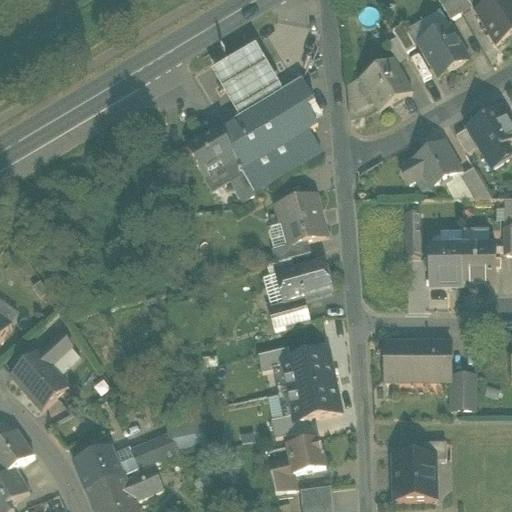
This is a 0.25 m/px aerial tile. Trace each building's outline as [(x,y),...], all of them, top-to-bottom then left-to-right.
[(440,0),(452,20),(460,15),(451,0),(440,0)] [(467,0),(451,0),(460,15),(472,8),(467,0)] [(476,14),(496,48),(511,39),(511,5),(509,0),(501,0),(494,5),(494,4),(476,14)] [(392,34),(399,45),(406,57),(416,51),(403,28),(392,34)] [(419,47),(439,82),(469,64),(448,30),(419,47)] [(410,65),(406,57),(399,45),(385,53),(392,64),(397,72),(410,65)] [(237,120),(243,117),(238,109),(268,91),(273,99),(282,94),(256,49),(212,75),(237,120)] [(361,82),(381,116),(412,98),(397,72),(392,64),(361,82)] [(242,177),(254,197),(321,157),(308,135),(318,129),(308,111),(316,106),(303,85),(283,97),(275,102),(273,99),(268,91),(238,109),(243,117),(244,120),(239,123),(235,126),(243,141),(228,150),(236,162),(234,163),(242,177)] [(479,150),(486,163),(506,150),(511,147),(511,133),(505,123),(505,124),(498,113),(468,132),(479,150)] [(229,127),(218,133),(228,150),(243,141),(235,126),(230,128),(229,127)] [(456,139),(467,158),(479,150),(468,132),(456,139)] [(236,162),(228,150),(218,133),(187,152),(205,181),(213,194),(229,185),(242,177),(234,163),(236,162)] [(445,147),(415,164),(425,181),(432,192),(444,186),(457,178),(449,164),(453,162),(445,147)] [(511,161),(511,159),(506,150),(486,163),(493,174),(511,161)] [(170,155),(173,175),(184,173),(181,153),(170,155)] [(449,164),(457,178),(462,175),(453,162),(449,164)] [(410,189),(425,181),(415,164),(400,172),(410,189)] [(462,179),(465,184),(450,192),(456,203),(492,204),(473,172),(464,178),(462,179)] [(464,178),(462,175),(457,178),(444,186),(453,204),(456,203),(450,192),(465,184),(462,179),(464,178)] [(242,177),(229,185),(241,206),(254,197),(242,177)] [(288,250),(288,251),(308,246),(326,241),(316,201),(289,208),(281,208),(276,215),(280,221),(288,250)] [(407,222),(407,234),(419,234),(420,222),(407,222)] [(420,262),(419,234),(407,234),(408,262),(420,262)] [(273,254),(277,266),(311,257),(308,246),(288,251),(288,250),(273,254)] [(430,292),(463,291),(463,250),(430,251),(430,292)] [(496,250),(463,250),(463,291),(496,291),(496,250)] [(323,266),(277,279),(264,282),(272,311),(285,307),(285,308),(302,303),(331,295),(323,266)] [(269,311),(276,335),(309,326),(302,303),(285,308),(285,307),(272,311),(269,311)] [(0,346),(12,331),(0,322),(0,346)] [(11,382),(42,416),(54,406),(69,392),(51,372),(73,352),(60,338),(11,382)] [(424,387),(451,387),(451,381),(451,348),(385,347),(385,387),(399,387),(399,381),(424,381),(424,387)] [(282,366),(292,364),(289,352),(259,359),(263,377),(283,373),(282,366)] [(282,366),(283,373),(288,397),(335,387),(329,356),(292,364),(282,366)] [(451,411),(463,411),(463,381),(451,381),(451,387),(451,411)] [(475,381),(463,381),(463,411),(463,415),(475,415),(475,381)] [(335,387),(288,397),(293,421),(294,428),(304,426),(342,418),(335,387)] [(203,446),(211,452),(206,427),(207,427),(205,419),(167,427),(170,441),(175,452),(203,446)] [(294,428),(293,421),(273,425),(277,444),(306,437),(304,426),(294,428)] [(0,446),(0,478),(2,482),(15,473),(34,461),(17,436),(0,446)] [(167,440),(130,456),(138,475),(152,469),(179,463),(175,452),(170,441),(167,440)] [(291,465),(295,479),(326,472),(320,444),(288,450),(291,465)] [(434,460),(434,465),(445,465),(446,447),(422,448),(421,460),(434,460)] [(75,467),(87,495),(123,481),(115,462),(111,452),(75,467)] [(123,481),(138,475),(130,456),(115,462),(123,481)] [(393,461),(393,507),(433,506),(434,465),(434,460),(421,460),(393,461)] [(269,470),(276,499),(297,496),(294,479),(295,479),(291,465),(269,470)] [(137,483),(126,488),(134,508),(163,495),(153,472),(135,480),(137,483)] [(30,497),(15,473),(2,482),(0,478),(0,511),(12,511),(10,509),(30,497)] [(135,511),(134,508),(126,488),(123,481),(87,495),(93,511),(135,511)] [(301,496),(303,511),(332,511),(330,492),(301,496)]
